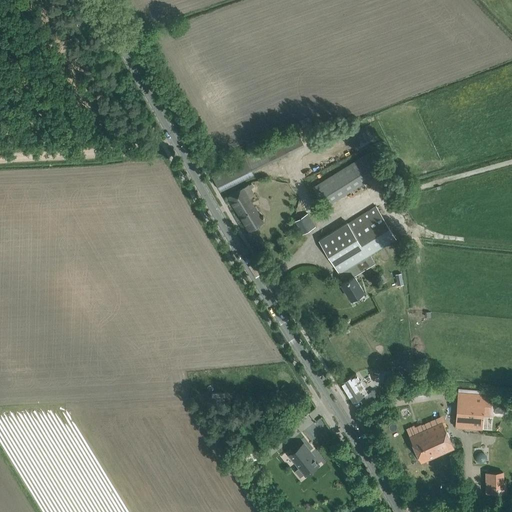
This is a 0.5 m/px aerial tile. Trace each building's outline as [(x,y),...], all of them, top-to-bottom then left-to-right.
[(371,151),(350,163),(363,183),(383,171),(371,151)] [(254,173),(253,171),(246,157),(211,174),(219,190),(254,173)] [(363,183),(350,163),(312,187),(324,207),(363,183)] [(248,183),(236,191),(228,196),(249,230),(264,220),(249,196),(254,193),(248,183)] [(327,235),(319,240),(340,273),(342,272),(348,267),(354,276),(374,263),(369,254),(395,237),(378,210),(376,206),(349,223),(348,222),(327,235)] [(345,281),(341,284),(351,299),(359,294),(363,291),(354,276),(348,267),(342,272),(346,278),(344,279),(345,281)] [(367,402),(375,397),(374,389),(368,393),(356,373),(341,382),(353,402),(363,396),(367,402)] [(491,395),(458,392),(458,393),(472,394),(471,403),(457,402),(455,427),(482,429),(485,395),(491,396),(491,395)] [(444,422),(419,433),(410,437),(421,462),(455,447),(444,422)] [(314,456),(304,443),(289,455),(305,475),(319,464),(313,457),(314,456)] [(504,472),(486,473),(486,495),(504,495),(504,472)]
